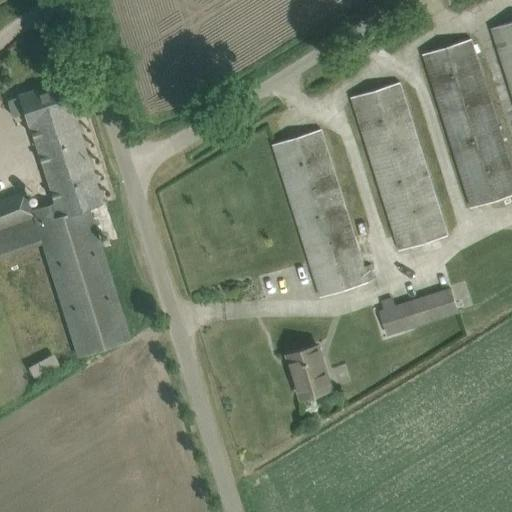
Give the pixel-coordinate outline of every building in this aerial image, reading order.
[(511,21),(493,27),(511,87),(511,21)] [(511,194),(511,166),(477,57),(471,38),(424,53),(473,207),(511,194)] [(24,112),(39,158),(83,144),(63,81),(19,96),(7,100),(12,116),(24,112)] [(448,235),(406,101),(400,82),(352,97),(358,116),(401,250),(448,235)] [(369,281),(321,129),(274,144),(322,296),(369,281)] [(102,203),(83,144),(39,158),(54,202),(30,210),(24,192),(0,200),(0,257),(41,242),(75,352),(127,335),(89,214),(85,216),(83,209),(102,203)] [(476,274),(495,269),(489,243),(470,248),(476,274)] [(396,307),(403,329),(459,311),(452,289),(396,307)] [(393,297),(382,300),(385,308),(395,305),(395,304),(393,297)] [(319,345),(289,354),(290,355),(293,354),(296,363),(293,364),(303,397),(332,388),(319,345)] [(51,354),(24,363),(27,375),(55,366),(51,354)]
